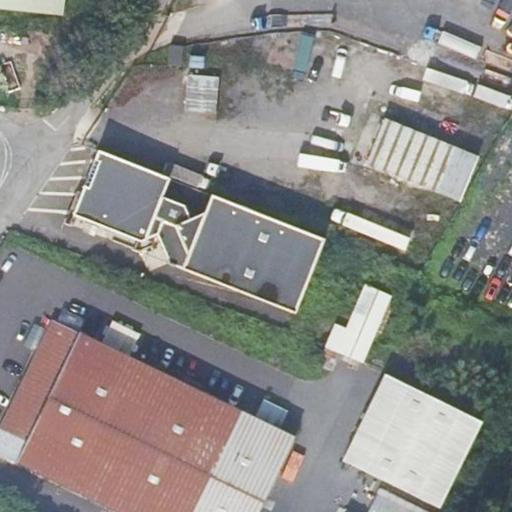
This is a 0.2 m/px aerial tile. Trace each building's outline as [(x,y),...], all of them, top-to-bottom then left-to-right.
[(64,0),(0,0),(0,9),(63,16),(64,0)] [(171,44),(168,65),(180,67),(183,45),(171,44)] [(185,111),(214,113),(218,78),(188,75),(185,111)] [(366,164),(458,202),(477,157),(385,119),(366,164)] [(72,215),(136,240),(144,239),(162,197),(169,180),(97,152),(72,215)] [(184,206),(162,197),(144,239),(136,240),(132,251),(138,253),(153,246),(154,236),(156,235),(169,265),(294,314),(324,240),(210,196),(203,213),(189,219),(184,206)] [(370,280),(358,305),(386,318),(392,314),(396,306),(390,290),(370,280)] [(386,318),(358,305),(349,323),(338,318),(319,359),(330,364),(340,344),(363,354),(378,323),(386,318)] [(54,325),(0,438),(0,450),(123,511),(258,511),(293,440),(277,432),(287,413),(264,402),(255,422),(123,357),(134,332),(109,320),(96,345),(54,325)] [(343,461),(438,507),(479,422),(385,376),(343,461)] [(426,511),(378,492),(369,511),(426,511)]
